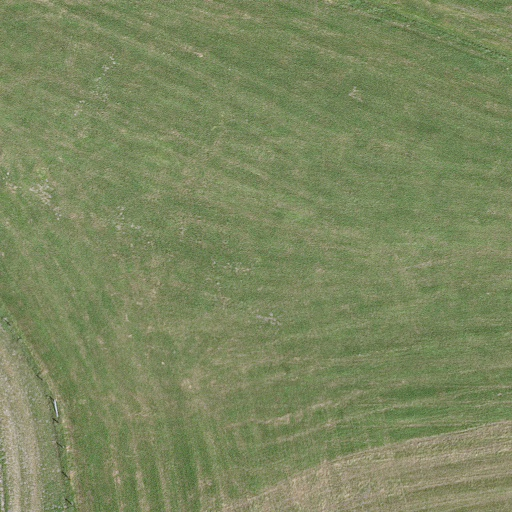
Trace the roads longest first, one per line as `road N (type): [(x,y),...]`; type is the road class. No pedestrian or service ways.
road 1 (track): [(40,511),(43,487),(24,403),(0,363)]
road 2 (track): [(511,49),(394,0)]
